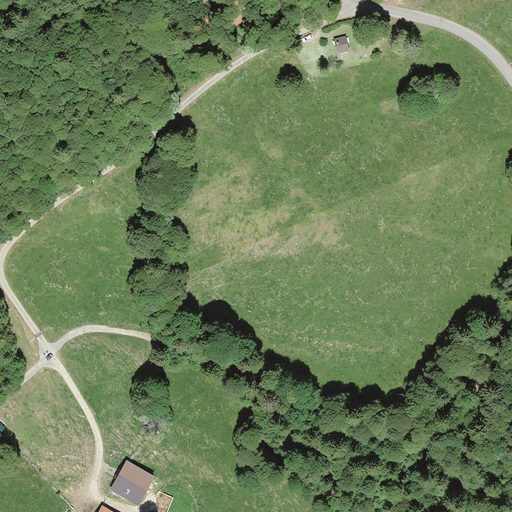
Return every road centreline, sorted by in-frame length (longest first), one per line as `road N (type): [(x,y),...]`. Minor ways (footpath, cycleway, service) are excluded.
road 1 (track): [(0,400),(81,329),(158,335),(282,394),(455,511)]
road 2 (track): [(372,5),(247,56),(23,228),(0,263)]
road 3 (track): [(0,270),(96,429),(101,453),(91,490)]
road 4 (unclassified): [(511,76),(472,35),(352,0)]
